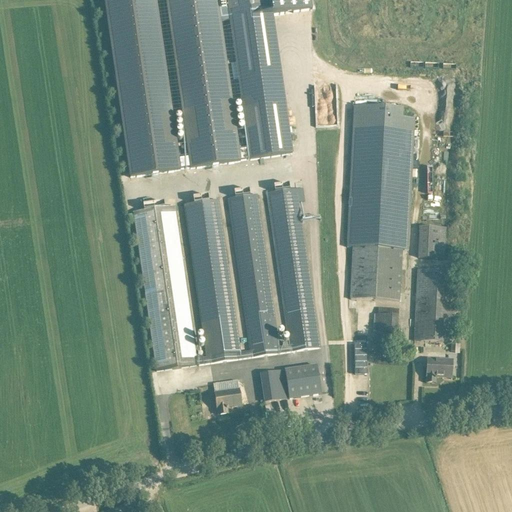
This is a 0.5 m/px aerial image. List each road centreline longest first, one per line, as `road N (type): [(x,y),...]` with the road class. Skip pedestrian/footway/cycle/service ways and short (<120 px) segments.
road 1 (unclassified): [(67,511),(265,448),(511,409)]
road 2 (unknown): [(344,435),(347,87)]
road 3 (unknown): [(329,437),(308,171)]
road 4 (unknown): [(308,171),(133,195)]
